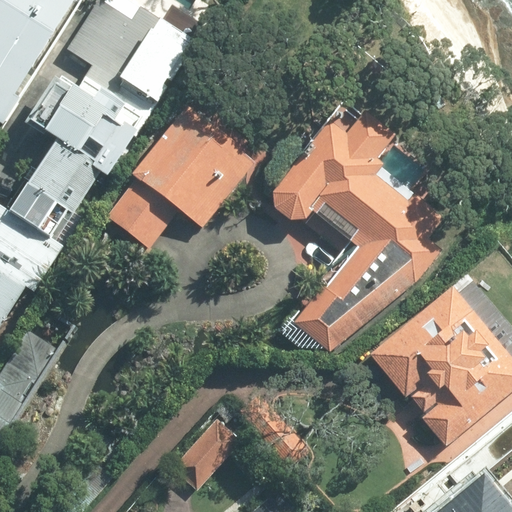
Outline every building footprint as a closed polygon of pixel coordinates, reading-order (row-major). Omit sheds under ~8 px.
[(0,0),(0,125),(0,126),(76,0),(0,0)] [(86,70),(138,105),(177,45),(107,0),(100,0),(70,46),(93,60),(86,70)] [(49,145),(93,174),(138,105),(86,70),(78,83),(58,70),(21,127),(49,145)] [(334,265),(279,332),(328,355),(415,285),(441,254),(426,242),(442,223),(375,167),(393,143),(341,102),(269,208),(294,229),(306,213),(350,245),(334,265)] [(182,115),(105,221),(148,252),(163,231),(175,216),(205,237),(255,168),(182,115)] [(4,213),(49,243),(93,174),(49,145),(4,213)] [(0,273),(22,287),(35,296),(64,252),(49,243),(4,213),(0,210),(0,273)] [(0,320),(22,287),(0,273),(0,320)] [(511,326),(467,273),(366,358),(442,448),(511,388),(511,326)] [(58,353),(25,332),(0,370),(0,441),(55,358),(58,353)] [(215,423),(169,472),(193,494),(239,445),(215,423)] [(50,511),(51,511),(83,511),(109,481),(88,464),(50,511)] [(462,473),(448,473),(432,484),(431,504),(437,511),(466,511),(472,507),(474,487),(462,473)]
